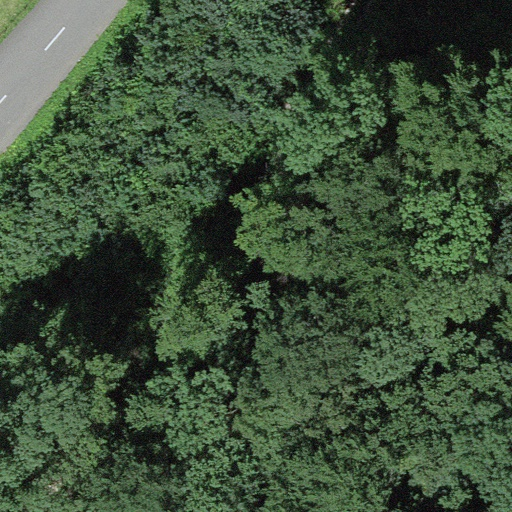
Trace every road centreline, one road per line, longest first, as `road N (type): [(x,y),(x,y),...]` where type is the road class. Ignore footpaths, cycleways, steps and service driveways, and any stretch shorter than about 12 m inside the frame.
road 1 (track): [(363,0),(322,79),(41,511)]
road 2 (tertiary): [(87,0),(0,99)]
